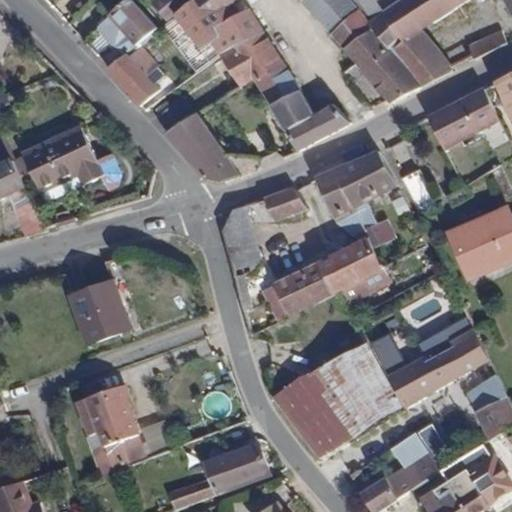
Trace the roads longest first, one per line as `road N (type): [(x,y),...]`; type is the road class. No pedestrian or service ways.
road 1 (tertiary): [(200,206),(511,60)]
road 2 (residential): [(342,511),(263,408),(200,206)]
road 3 (residential): [(200,206),(24,0)]
road 4 (tertiary): [(200,206),(0,264)]
